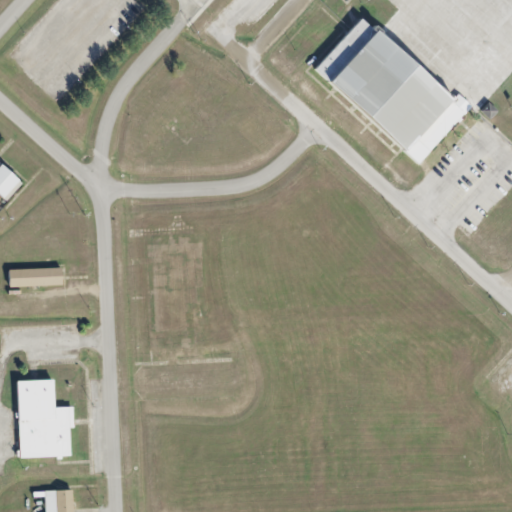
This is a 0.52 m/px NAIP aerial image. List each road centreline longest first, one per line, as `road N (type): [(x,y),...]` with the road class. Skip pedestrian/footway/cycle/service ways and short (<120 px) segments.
road 1 (residential): [(511,306),(247,61),(300,0)]
road 2 (residential): [(114,511),(101,187)]
road 3 (residential): [(315,123),(276,167),(244,184),(101,187)]
road 4 (residential): [(101,187),(104,130),(119,94),(200,0)]
road 5 (residential): [(0,101),(101,187)]
